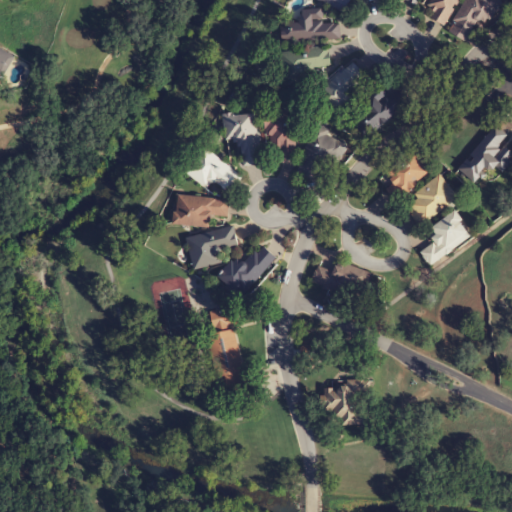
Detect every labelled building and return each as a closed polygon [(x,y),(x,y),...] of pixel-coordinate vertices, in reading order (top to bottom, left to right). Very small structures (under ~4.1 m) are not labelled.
[(350,1),(348,0),(318,0),(342,13),(350,1)] [(443,27),(459,0),(425,0),(422,4),(433,11),(429,18),(443,27)] [(464,0),(448,33),(466,42),(476,20),(489,26),(501,1),(497,0),(464,0)] [(300,10),(300,22),(281,23),(281,43),(340,41),(339,24),(322,25),(322,10),(300,10)] [(330,67),(328,48),(280,54),(283,86),(313,82),(311,69),(330,67)] [(0,77),(12,56),(0,49),(0,77)] [(359,100),(351,93),(366,78),(351,62),(315,96),(338,120),(359,100)] [(411,102),(400,89),(388,98),(382,91),(350,117),(368,138),(411,102)] [(295,157),(295,112),(267,112),(267,157),(295,157)] [(243,167),(260,165),(255,113),(223,117),(226,142),(240,141),(243,167)] [(296,173),(311,179),(317,165),(333,173),(346,144),(327,136),(329,131),(317,125),(296,173)] [(243,178),(204,149),(185,173),(206,189),(212,182),(230,195),(243,178)] [(395,202),(431,172),(413,152),(385,176),(392,183),(385,189),(395,202)] [(404,203),(420,227),(458,200),(441,176),(404,203)] [(176,196),(173,225),(210,229),(211,216),(227,218),(229,201),(176,196)] [(427,232),(434,243),(420,253),(429,267),(471,238),(455,213),(427,232)] [(238,247),(234,228),(186,237),(193,271),(222,265),(219,251),(238,247)] [(276,258),(261,246),(244,266),(235,258),(218,278),(242,299),(276,258)] [(371,273),(337,262),(333,273),(317,267),(311,284),(362,300),(371,273)] [(252,394),(249,375),(243,376),(234,327),(237,326),(234,308),(208,312),(212,336),(208,336),(216,380),(224,378),(228,399),(252,394)] [(324,384),(324,411),(335,411),(335,428),(370,427),(369,383),(324,384)]
